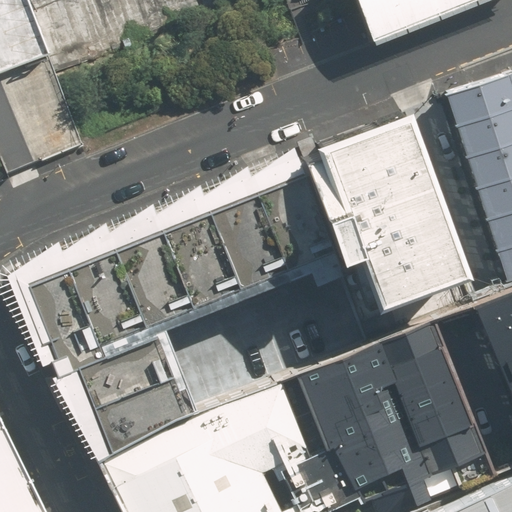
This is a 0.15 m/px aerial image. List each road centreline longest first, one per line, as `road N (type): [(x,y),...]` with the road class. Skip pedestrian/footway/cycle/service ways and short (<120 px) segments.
road 1 (residential): [(511,15),(0,232)]
road 2 (residential): [(0,343),(83,511)]
